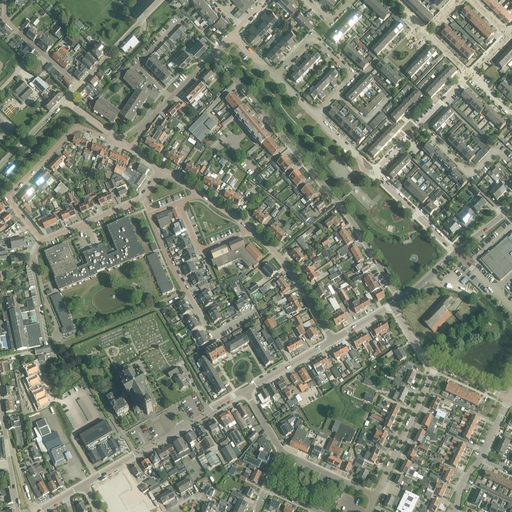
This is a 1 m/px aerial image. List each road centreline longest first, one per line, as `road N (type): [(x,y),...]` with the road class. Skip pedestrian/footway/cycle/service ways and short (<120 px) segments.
road 1 (residential): [(399,301),(341,204),(214,51)]
road 2 (residential): [(125,144),(73,129),(10,193),(40,239)]
road 3 (residential): [(247,312),(206,329),(150,214)]
road 4 (residential): [(274,75),(313,38),(347,71),(315,115)]
road 5 (residential): [(374,495),(437,366)]
road 6 (residential): [(332,341),(291,272),(248,229)]
road 7 (tertiary): [(135,456),(246,389)]
road 8 (unclassified): [(79,86),(163,0)]
